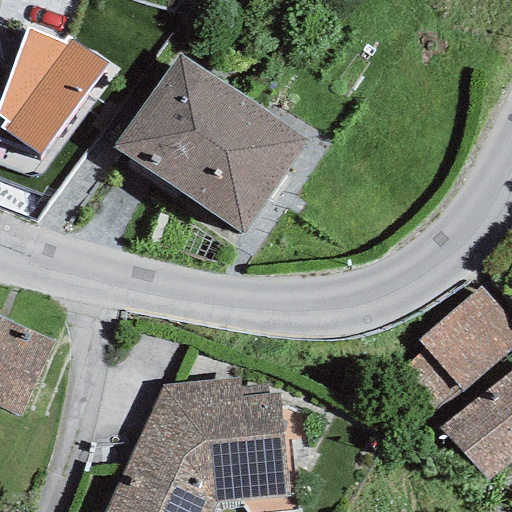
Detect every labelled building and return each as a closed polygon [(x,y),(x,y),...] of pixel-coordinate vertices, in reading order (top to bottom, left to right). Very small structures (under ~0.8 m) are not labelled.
[(61,41),(26,26),(0,103),(0,166),(29,177),(41,160),(38,156),(106,62),(65,35),(61,41)] [(306,141),(179,54),(114,148),(241,235),(306,141)] [(511,326),(478,287),(416,340),(423,349),(458,389),(460,391),(511,346),(511,326)] [(54,341),(0,317),(0,408),(20,418),(54,341)] [(431,412),(458,389),(423,349),(396,372),(431,412)] [(511,369),(439,429),(486,482),(511,461),(511,369)] [(162,385),(102,511),(209,511),(214,503),(288,496),(278,394),(266,394),(265,384),(240,388),(239,378),(162,385)]
